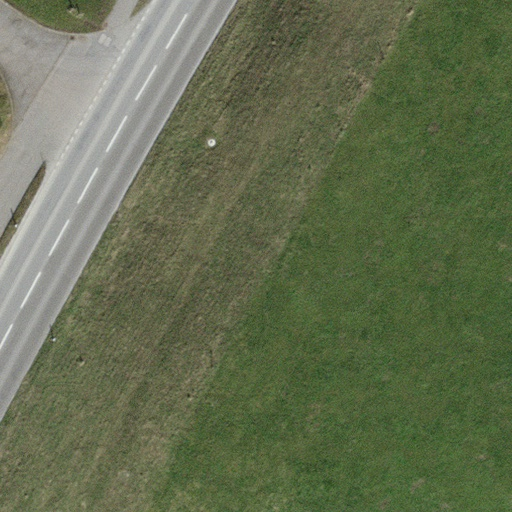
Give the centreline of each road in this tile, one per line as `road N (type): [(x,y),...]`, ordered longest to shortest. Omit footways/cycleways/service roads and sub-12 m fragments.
road 1 (secondary): [(0,349),(197,0)]
road 2 (track): [(132,0),(0,223)]
